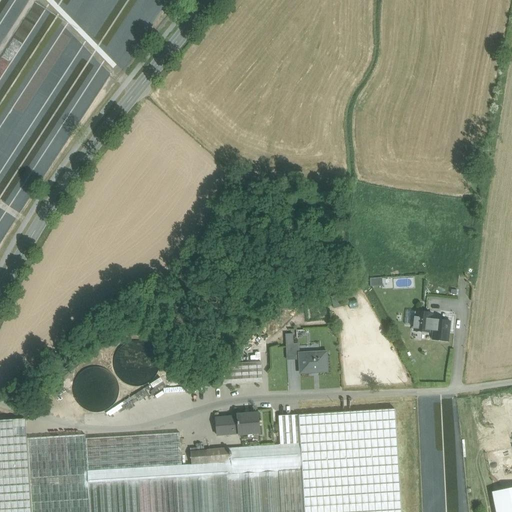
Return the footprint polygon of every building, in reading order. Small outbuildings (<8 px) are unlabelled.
[(450,322),(435,320),(431,320),(432,313),(420,312),(420,313),(419,319),(415,318),(414,329),(421,329),(421,331),(420,331),(420,332),(422,333),(422,334),(427,334),(428,333),(429,333),(430,331),(434,331),(433,341),(448,342),(450,322)] [(294,345),(286,345),(287,360),(294,360),(294,345)] [(300,354),(299,354),(299,360),(300,372),(318,371),(318,373),(328,372),(327,352),(300,354)] [(261,362),(229,364),(229,371),(221,371),(222,384),(262,382),(261,362)] [(150,386),(115,404),(121,414),(155,396),(150,386)] [(237,417),(216,419),(217,436),(239,434),(239,435),(260,433),(258,414),(237,416),(237,417)] [(298,415),(279,417),(280,445),(300,444),(298,415)] [(26,420),(0,421),(0,511),(31,511),(27,439),(26,420)] [(309,451),(325,451),(324,428),(308,429),(309,451)] [(180,433),(86,439),(85,435),(27,439),(31,511),(304,511),(300,444),(280,445),(229,448),(231,461),(208,464),(209,467),(192,468),(192,465),(182,466),(180,433)] [(229,448),(191,452),(192,465),(192,468),(209,467),(208,464),(231,461),(229,448)] [(511,511),(511,489),(494,493),(497,511),(511,511)]
